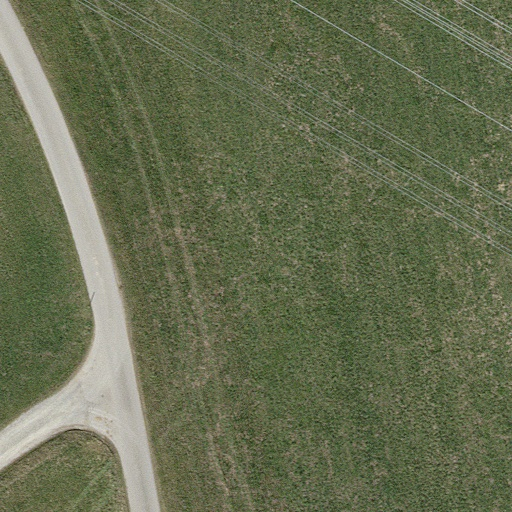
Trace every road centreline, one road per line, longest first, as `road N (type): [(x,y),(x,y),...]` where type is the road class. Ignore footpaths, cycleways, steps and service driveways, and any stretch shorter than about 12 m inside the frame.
road 1 (track): [(0,14),(85,212),(121,379)]
road 2 (track): [(0,450),(121,379)]
road 3 (track): [(121,379),(146,511)]
